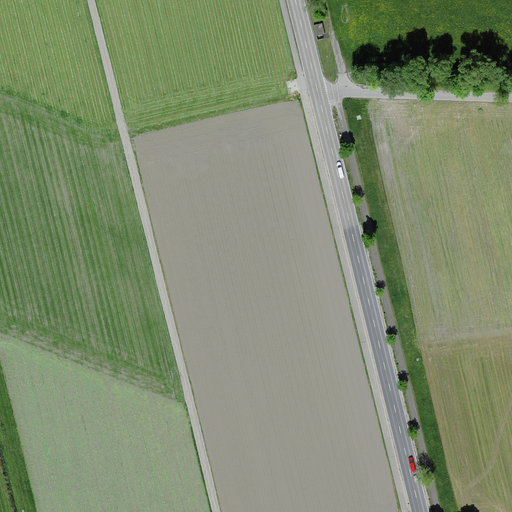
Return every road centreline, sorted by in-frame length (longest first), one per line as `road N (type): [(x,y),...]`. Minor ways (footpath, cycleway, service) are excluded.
road 1 (track): [(216,511),(89,0)]
road 2 (secondary): [(318,93),(419,511)]
road 3 (unclassified): [(318,93),(511,97)]
